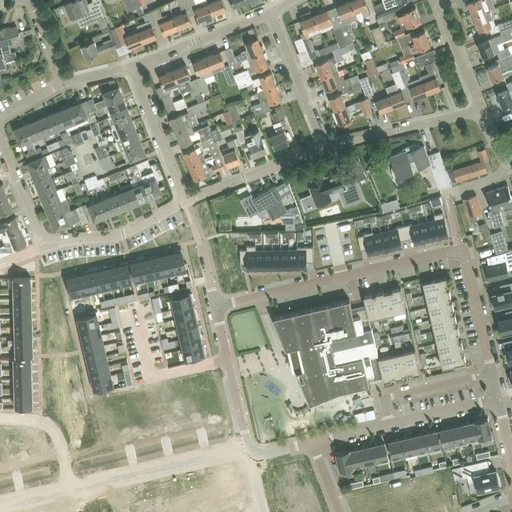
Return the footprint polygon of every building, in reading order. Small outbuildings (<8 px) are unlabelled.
[(103,3),(101,0),(92,0),(93,1),(88,3),(86,0),(75,0),(65,4),(71,17),(73,22),(92,15),(94,20),(104,16),(99,5),(103,3)] [(124,0),(130,11),(136,8),(140,16),(144,14),(137,0),(124,0)] [(145,0),(137,0),(144,14),(144,13),(150,10),(145,0)] [(187,0),(177,0),(183,13),(187,11),(186,8),(190,6),(187,0)] [(195,8),(196,11),(200,20),(214,14),(209,3),(207,0),(206,0),(201,2),(202,6),(195,8)] [(222,0),(216,0),(209,3),(214,14),(226,10),(222,0)] [(365,0),(352,0),(350,1),(355,12),(361,10),(364,17),(370,14),(368,7),(365,0)] [(474,0),(468,2),(474,16),(490,10),(495,8),(492,0),(474,0)] [(350,1),(337,6),(344,23),(349,21),(349,22),(350,22),(358,19),(355,12),(350,1)] [(385,8),(376,11),(379,17),(395,11),(396,10),(393,4),(385,8)] [(403,12),(397,15),(399,22),(402,29),(403,28),(409,26),(421,21),(416,7),(403,12)] [(159,8),(151,11),(152,12),(156,22),(160,20),(165,34),(178,28),(174,17),(167,19),(166,15),(162,17),(159,8)] [(327,10),(314,15),(320,31),(334,26),(327,10)] [(490,10),(474,16),(479,30),(489,26),(492,34),(500,30),(498,24),(496,25),(496,23),(493,18),(490,10)] [(183,13),(174,17),(178,28),(191,23),(187,11),(183,13)] [(377,18),(379,22),(385,19),(386,23),(392,21),(391,17),(396,15),(397,15),(395,11),(379,17),(377,18)] [(137,26),(139,30),(144,42),(157,37),(153,28),(152,26),(151,24),(156,22),(152,12),(143,15),(146,23),(137,26)] [(109,15),(105,17),(110,30),(114,29),(109,15)] [(320,31),(314,15),(301,20),(305,32),(300,33),(310,59),(320,55),(318,49),(315,50),(311,39),(310,40),(309,36),(320,31)] [(511,18),(498,24),(500,30),(511,26),(511,25),(511,18)] [(346,24),(340,26),(346,45),(353,42),(348,28),(351,26),(350,22),(349,22),(346,24)] [(387,41),(380,25),(371,29),(379,48),(385,45),(384,42),(387,41)] [(487,40),(477,43),(483,57),(497,51),(500,58),(505,56),(511,54),(511,53),(508,46),(504,48),(502,42),(511,38),(509,32),(511,30),(511,25),(511,26),(500,30),(502,34),(490,39),(487,40)] [(2,53),(0,53),(0,69),(7,67),(6,62),(17,59),(15,51),(11,52),(9,44),(21,40),(17,26),(6,29),(5,27),(0,28),(0,45),(0,46),(2,53)] [(122,26),(116,28),(123,45),(128,42),(130,47),(144,42),(139,30),(133,32),(134,34),(126,36),(122,26)] [(327,45),(329,51),(332,50),(333,50),(346,45),(340,26),(333,29),(337,41),(327,45)] [(82,46),(83,47),(81,48),(83,53),(85,53),(87,59),(94,56),(95,58),(99,56),(98,54),(111,49),(123,45),(116,28),(114,29),(110,30),(109,31),(112,38),(103,42),(104,44),(97,47),(94,41),(82,46)] [(402,29),(394,32),(396,37),(397,37),(405,34),(403,28),(402,29)] [(405,34),(397,37),(401,46),(406,44),(409,52),(399,56),(402,62),(413,58),(415,58),(415,57),(413,52),(431,45),(425,31),(413,36),(412,32),(405,34)] [(224,50),(227,59),(230,65),(247,58),(263,52),(263,51),(264,49),(263,45),(261,45),(258,39),(245,44),(247,49),(242,51),(242,53),(235,56),(231,47),(224,50)] [(316,64),(321,77),(338,70),(335,62),(337,61),(344,58),(342,53),(349,50),(349,49),(351,48),(354,47),(355,47),(353,42),(346,45),(333,50),(335,56),(316,64)] [(415,58),(413,58),(417,68),(426,65),(429,73),(421,76),(423,82),(428,93),(441,88),(433,67),(435,66),(433,62),(438,60),(434,50),(415,57),(415,58)] [(220,51),(207,56),(212,68),(225,63),(224,61),(220,51)] [(234,75),(237,81),(251,76),(249,71),(256,69),(257,70),(269,65),(263,52),(247,58),(250,65),(247,67),(248,69),(234,75)] [(506,60),(487,68),(492,81),(502,77),(505,76),(509,74),(506,66),(511,63),(511,53),(511,54),(505,56),(506,60)] [(201,76),(196,78),(202,93),(210,90),(205,78),(214,74),(213,72),(212,68),(207,56),(194,62),(198,73),(199,73),(201,76)] [(366,68),(368,76),(380,71),(378,66),(376,66),(372,57),(366,60),(368,67),(366,68)] [(386,62),(378,66),(380,71),(388,68),(386,62)] [(399,70),(405,87),(410,85),(407,79),(410,78),(404,62),(397,64),(399,70)] [(186,65),(173,70),(180,85),(182,91),(191,88),(194,96),(202,93),(196,78),(191,80),(190,76),(191,76),(186,65)] [(230,65),(223,67),(230,85),(237,82),(230,65)] [(180,85),(173,70),(160,75),(166,91),(180,85)] [(338,70),(321,77),(326,90),(337,86),(339,89),(341,88),(347,86),(361,81),(359,78),(358,74),(344,79),(343,75),(341,76),(338,70)] [(389,95),(389,96),(394,107),(407,102),(402,90),(402,91),(401,89),(405,87),(399,70),(392,72),(396,83),(386,87),(389,95)] [(251,76),(237,81),(239,88),(254,83),(255,86),(263,83),(266,90),(258,92),(258,93),(277,85),(271,72),(260,76),(261,78),(253,81),(251,76)] [(367,75),(359,78),(361,81),(363,87),(366,96),(374,93),(367,75)] [(416,85),(410,87),(414,99),(428,93),(423,82),(421,76),(418,77),(418,78),(417,79),(416,80),(416,82),(416,83),(416,84),(416,85)] [(347,86),(341,88),(343,93),(349,91),(349,93),(355,91),(363,87),(361,81),(347,86)] [(252,106),(256,115),(271,109),(269,104),(282,98),(277,85),(258,93),(260,99),(261,103),(252,106)] [(101,100),(103,106),(124,98),(119,87),(104,93),(106,99),(101,100)] [(507,90),(498,94),(500,101),(498,102),(500,107),(502,107),(503,108),(511,104),(511,106),(511,95),(511,96),(509,90),(507,90)] [(177,110),(170,93),(162,97),(168,113),(177,110)] [(329,98),(334,111),(346,106),(341,93),(329,98)] [(376,101),(377,103),(380,112),(394,107),(389,96),(376,101)] [(93,98),(88,100),(92,111),(93,110),(93,111),(97,109),(93,98)] [(124,98),(103,106),(106,112),(111,110),(113,115),(128,109),(124,98)] [(372,111),(367,98),(354,103),(356,108),(362,106),(365,114),(372,111)] [(74,105),(70,106),(76,121),(88,117),(89,116),(83,102),(82,103),(82,102),(81,102),(80,100),(73,103),(74,105)] [(88,100),(83,102),(89,116),(88,117),(90,123),(97,121),(93,111),(93,110),(92,111),(88,100)] [(170,118),(176,132),(192,125),(189,118),(191,117),(190,115),(207,108),(204,100),(187,107),(189,113),(183,115),(182,113),(170,118)] [(271,114),(274,121),(286,117),(281,105),(275,108),(277,112),(271,114)] [(60,110),(60,111),(66,126),(76,121),(70,106),(66,108),(65,106),(60,108),(60,110)] [(346,106),(334,111),(335,112),(332,112),(335,119),(337,118),(340,124),(344,122),(345,125),(352,122),(346,106)] [(111,124),(113,128),(133,120),(128,109),(113,115),(116,123),(111,124)] [(60,111),(48,115),(54,130),(66,126),(60,111)] [(48,115),(37,120),(44,135),(54,130),(48,115)] [(37,120),(26,124),(32,139),(44,135),(37,120)] [(133,120),(113,128),(118,140),(137,132),(133,120)] [(192,125),(176,132),(181,145),(200,137),(201,141),(213,137),(211,131),(210,131),(210,130),(223,125),(221,120),(194,131),(192,125)] [(90,124),(95,136),(101,133),(99,128),(100,128),(97,121),(90,124)] [(277,133),(270,136),(271,139),(275,148),(289,142),(281,121),(273,124),(277,133)] [(32,139),(26,124),(14,129),(21,144),(26,142),(30,152),(26,154),(28,159),(39,155),(36,149),(36,150),(32,140),(32,139)] [(219,128),(211,131),(213,137),(216,143),(224,140),(219,128)] [(86,129),(81,132),(85,142),(90,139),(86,129)] [(236,131),(238,137),(241,144),(247,142),(245,136),(242,129),(236,131)] [(63,139),(58,141),(61,146),(72,142),(68,131),(61,134),(63,139)] [(247,142),(253,156),(267,151),(263,142),(259,131),(245,136),(247,142)] [(85,142),(81,132),(75,134),(79,144),(85,142)] [(137,132),(118,140),(120,144),(122,150),(126,149),(142,143),(137,132)] [(107,136),(103,138),(101,134),(96,136),(100,146),(109,142),(107,136)] [(213,137),(201,141),(204,148),(209,146),(213,156),(215,155),(215,156),(219,154),(215,143),(216,143),(213,137)] [(229,146),(222,149),(229,166),(241,161),(238,156),(240,155),(237,146),(241,144),(238,137),(227,142),(229,146)] [(54,144),(48,146),(50,151),(61,146),(58,141),(54,142),(54,144)] [(142,143),(126,149),(131,160),(146,154),(142,143)] [(95,148),(98,154),(100,159),(110,155),(105,144),(95,148)] [(403,151),(390,156),(393,165),(394,167),(391,168),(392,173),(393,178),(397,176),(429,164),(433,175),(438,188),(439,188),(452,184),(441,157),(439,151),(428,155),(424,145),(419,147),(416,149),(415,145),(416,145),(416,144),(413,145),(410,146),(407,147),(405,148),(402,149),(403,151)] [(62,155),(64,161),(74,157),(72,151),(67,147),(66,147),(64,148),(60,150),(62,155)] [(184,153),(190,166),(206,160),(203,152),(198,154),(196,148),(184,153)] [(478,151),(482,162),(483,161),(488,160),(485,149),(478,151)] [(218,163),(211,166),(212,166),(214,171),(224,167),(219,154),(215,156),(218,163)] [(28,162),(33,174),(51,166),(46,155),(28,162)] [(110,155),(100,159),(102,165),(112,161),(110,155)] [(74,157),(64,161),(67,166),(77,162),(74,157)] [(148,159),(137,163),(140,169),(150,165),(148,159)] [(206,160),(190,166),(195,179),(214,171),(212,166),(209,167),(206,160)] [(483,161),(482,162),(454,171),(457,181),(487,171),(483,161)] [(351,167),(358,182),(363,180),(357,164),(351,167)] [(51,166),(33,174),(37,185),(52,179),(50,173),(53,172),(51,166)] [(72,179),(73,183),(79,181),(74,170),(65,173),(68,180),(72,179)] [(117,178),(115,173),(109,175),(111,181),(117,178)] [(153,173),(143,177),(145,183),(151,198),(162,194),(153,173)] [(315,186),(310,188),(316,204),(331,198),(328,193),(340,188),(346,204),(362,198),(356,180),(355,181),(355,182),(348,185),(348,186),(345,187),(340,173),(324,179),(323,177),(312,181),(315,186)] [(96,175),(91,177),(95,187),(106,183),(103,177),(98,180),(96,175)] [(95,187),(91,177),(85,179),(89,190),(95,187)] [(139,185),(134,187),(140,202),(151,198),(145,183),(143,177),(137,180),(139,185)] [(52,179),(37,185),(42,196),(57,190),(52,179)] [(79,181),(73,183),(75,188),(77,194),(83,192),(81,186),(79,181)] [(251,193),(242,199),(252,216),(258,212),(258,214),(258,215),(259,216),(261,217),(271,217),(278,217),(280,217),(284,223),(285,223),(295,223),(303,220),(297,206),(286,210),(280,199),(282,198),(282,197),(292,192),(288,181),(276,187),(275,186),(269,190),(270,191),(267,193),(264,193),(262,194),(260,195),(258,196),(256,198),(255,200),(251,193)] [(132,184),(121,188),(129,207),(140,202),(134,187),(133,188),(132,184)] [(511,205),(511,198),(508,185),(486,192),(492,210),(489,211),(494,227),(504,224),(500,210),(511,205)] [(122,192),(112,196),(118,211),(129,207),(121,188),(122,192)] [(57,190),(42,196),(46,207),(61,201),(64,199),(62,194),(59,196),(57,190)] [(463,199),(466,209),(470,222),(478,219),(477,213),(482,212),(476,195),(463,199)] [(112,196),(101,201),(106,216),(118,211),(112,196)] [(0,220),(5,218),(3,214),(13,210),(8,197),(0,199),(0,220)] [(61,201),(46,207),(51,218),(71,210),(66,199),(61,201)] [(106,216),(101,201),(89,206),(92,213),(95,221),(95,220),(106,216)] [(92,213),(89,206),(88,204),(82,206),(86,216),(87,215),(92,213)] [(86,216),(82,206),(77,208),(83,224),(88,221),(86,216)] [(71,210),(51,218),(55,230),(70,223),(68,218),(76,215),(74,209),(71,210)] [(443,212),(434,214),(435,219),(440,238),(448,236),(443,212)] [(0,231),(2,237),(10,234),(21,230),(16,216),(5,220),(5,218),(0,220),(0,231)] [(435,219),(427,221),(432,239),(440,238),(435,219)] [(427,221),(419,223),(423,241),(432,239),(427,221)] [(411,223),(404,225),(407,239),(413,238),(415,243),(423,241),(419,223),(411,225),(411,223)] [(485,223),(479,225),(483,237),(489,235),(485,223)] [(397,228),(389,230),(394,248),(402,246),(401,240),(407,239),(404,225),(397,227),(397,228)] [(21,230),(10,234),(2,237),(5,244),(0,246),(0,257),(17,250),(16,247),(27,243),(21,230)] [(389,230),(381,232),(386,250),(394,248),(389,230)] [(364,234),(357,236),(361,250),(367,248),(369,254),(377,252),(373,234),(373,233),(373,231),(364,233),(364,234)] [(373,233),(373,234),(377,252),(386,250),(381,232),(373,233)] [(505,239),(493,243),(497,254),(509,250),(505,239)] [(247,249),(240,249),(240,263),(247,263),(247,269),(256,269),(256,250),(256,245),(247,245),(247,249)] [(313,246),(297,247),(297,249),(298,249),(298,268),(307,268),(307,262),(314,262),(313,246)] [(176,253),(171,254),(176,271),(186,269),(181,249),(175,250),(176,253)] [(272,249),(264,250),(264,269),(273,268),(272,249)] [(281,249),(272,249),(273,268),(281,268),(281,249)] [(289,249),(281,249),(281,268),(290,268),(289,249)] [(297,249),(289,249),(290,268),(298,268),(298,249),(297,249)] [(489,266),(486,266),(489,280),(509,275),(507,270),(506,263),(511,261),(511,249),(496,254),(490,256),(492,265),(489,266)] [(256,250),(256,269),(264,269),(264,250),(256,250)] [(171,254),(162,256),(166,273),(176,271),(171,254)] [(156,255),(151,256),(156,276),(166,273),(162,256),(156,257),(156,255)] [(147,259),(142,260),(146,278),(156,276),(151,256),(146,257),(147,259)] [(137,259),(131,261),(135,280),(146,278),(142,260),(137,262),(137,259)] [(122,265),(118,266),(122,284),(132,281),(128,261),(122,263),(122,265)] [(112,265),(107,266),(112,286),(122,284),(118,266),(113,267),(112,265)] [(103,269),(98,271),(102,288),(112,286),(107,266),(103,267),(103,269)] [(92,269),(88,271),(92,290),(102,288),(98,271),(93,272),(92,269)] [(83,274),(78,275),(82,293),(92,290),(88,271),(83,272),(83,274)] [(73,274),(67,276),(72,295),(82,293),(78,275),(73,276),(73,274)] [(446,276),(423,282),(426,294),(447,289),(446,285),(448,285),(446,276)] [(31,277),(15,278),(15,288),(32,287),(31,277)] [(493,299),(491,300),(493,307),(495,306),(495,307),(511,303),(511,281),(503,284),(505,291),(492,294),(493,299)] [(32,287),(15,288),(15,297),(32,297),(32,287)] [(389,292),(394,313),(406,310),(401,287),(393,289),(393,291),(389,292)] [(449,288),(447,289),(426,294),(428,306),(450,301),(449,297),(451,297),(449,288)] [(376,293),(376,295),(381,316),(394,313),(389,292),(384,293),(384,291),(376,293)] [(192,293),(173,298),(175,308),(192,304),(191,300),(194,299),(192,293)] [(381,316),(376,295),(372,296),(372,294),(364,296),(366,307),(369,319),(381,316)] [(32,297),(15,297),(15,306),(15,307),(32,306),(32,307),(32,306),(32,297)] [(350,299),(273,317),(286,349),(292,348),(293,351),(291,352),(293,356),(295,355),(305,380),(307,386),(311,394),(312,395),(314,396),(316,396),(324,393),(330,391),(338,387),(341,387),(347,385),(359,382),(364,381),(383,377),(378,358),(377,354),(378,353),(376,344),(374,338),(373,332),(372,327),(371,328),(369,319),(366,307),(352,310),(350,299)] [(450,301),(428,306),(431,318),(453,313),(452,309),(454,309),(452,301),(450,301)] [(192,304),(175,308),(177,318),(197,313),(196,309),(194,309),(192,304)] [(15,306),(15,316),(32,316),(32,307),(32,306),(15,307),(15,306)] [(511,316),(508,318),(499,320),(502,333),(510,331),(511,333),(511,309),(511,310),(511,314),(511,316)] [(197,313),(177,318),(180,328),(197,324),(196,319),(198,318),(197,313)] [(431,318),(434,330),(456,325),(455,321),(457,321),(455,313),(453,313),(431,318)] [(80,323),(78,324),(79,327),(79,329),(99,324),(96,314),(79,318),(80,323)] [(32,316),(15,316),(15,326),(32,325),(32,316)] [(99,324),(79,329),(80,334),(82,333),(84,338),(101,334),(99,324)] [(197,324),(180,328),(182,338),(202,333),(201,328),(198,329),(197,324)] [(32,325),(15,326),(15,336),(16,336),(16,335),(33,335),(33,334),(32,334),(32,325)] [(434,330),(437,343),(459,338),(458,333),(459,333),(457,325),(456,325),(434,330)] [(202,333),(182,338),(184,348),(202,344),(200,339),(203,338),(202,333)] [(85,344),(83,344),(84,348),(83,348),(84,349),(104,345),(101,334),(84,338),(85,344)] [(33,335),(16,335),(16,336),(16,345),(33,344),(33,335)] [(437,343),(440,355),(462,350),(463,350),(461,342),(460,342),(459,338),(437,343)] [(33,344),(16,345),(17,355),(34,355),(33,344)] [(202,344),(184,348),(187,358),(207,354),(205,348),(203,348),(202,344)] [(104,345),(84,349),(85,354),(87,353),(88,359),(106,355),(104,345)] [(421,372),(415,349),(403,352),(408,374),(412,373),(413,374),(421,372)] [(440,355),(443,367),(466,362),(464,354),(462,354),(462,350),(440,355)] [(390,355),(395,377),(396,378),(404,376),(403,375),(408,374),(403,352),(390,355)] [(90,364),(87,364),(88,369),(108,365),(106,355),(88,359),(90,364)] [(378,358),(383,377),(384,381),(392,379),(391,378),(395,377),(390,355),(378,358)] [(32,358),(15,358),(15,369),(32,368),(32,358)] [(108,365),(88,369),(89,371),(90,375),(92,374),(93,379),(111,375),(108,365)] [(32,368),(15,369),(15,378),(32,378),(32,368)] [(130,370),(124,372),(127,385),(133,383),(130,370)] [(94,383),(92,384),(93,390),(113,385),(111,375),(93,379),(94,383)] [(32,378),(15,378),(16,388),(33,387),(32,378)] [(33,387),(16,388),(16,397),(33,397),(33,387)] [(199,389),(192,391),(194,402),(201,401),(205,418),(207,417),(207,418),(216,416),(216,415),(218,415),(213,394),(200,397),(199,389)] [(186,400),(176,403),(180,421),(191,418),(188,404),(194,402),(192,391),(185,392),(186,400)] [(33,397),(16,397),(16,407),(33,407),(33,397)] [(163,397),(156,399),(159,411),(165,409),(169,423),(180,421),(176,403),(165,405),(163,397)] [(151,408),(140,411),(144,429),(155,426),(152,412),(159,411),(156,399),(149,401),(151,408)] [(127,406),(120,407),(123,419),(130,417),(133,431),(144,429),(140,411),(129,413),(127,406)] [(115,417),(103,420),(106,434),(105,434),(106,436),(107,436),(108,441),(110,440),(118,438),(120,438),(116,421),(123,419),(120,407),(113,409),(115,417)] [(358,422),(378,416),(375,408),(356,413),(358,422)] [(492,439),(488,418),(475,421),(479,437),(480,442),(492,439)] [(475,421),(464,424),(467,439),(479,437),(475,421)] [(467,439),(464,424),(452,427),(457,446),(468,443),(467,439)] [(457,446),(452,427),(440,429),(444,449),(457,446)] [(437,430),(425,433),(428,449),(441,446),(437,430)] [(14,432),(7,434),(10,446),(17,444),(21,461),(32,458),(33,459),(28,437),(27,437),(16,440),(14,432)] [(425,433),(413,436),(417,451),(428,449),(425,433)] [(2,443),(0,443),(0,466),(5,465),(7,464),(3,447),(10,446),(7,434),(0,435),(2,443)] [(40,434),(28,437),(33,459),(35,458),(35,459),(43,457),(43,456),(45,456),(44,449),(44,448),(44,446),(43,447),(40,434)] [(413,436),(401,438),(405,454),(417,451),(413,436)] [(401,438),(389,441),(393,457),(405,454),(401,438)] [(384,442),(372,445),(376,461),(388,458),(384,442)] [(372,445),(361,448),(364,464),(376,461),(372,445)] [(361,448),(349,451),(352,466),(364,464),(361,448)] [(352,466),(349,451),(337,454),(341,473),(353,470),(352,466)] [(478,462),(460,466),(463,478),(467,477),(469,483),(471,493),(479,491),(500,486),(499,485),(501,485),(499,477),(498,477),(496,469),(480,473),(478,462)] [(433,466),(421,469),(422,475),(434,472),(433,469),(433,466)] [(226,473),(214,476),(219,495),(230,492),(233,506),(242,504),(236,481),(229,483),(226,473)] [(205,489),(198,490),(202,511),(206,511),(211,511),(208,497),(219,495),(214,476),(202,478),(205,489)] [(188,482),(176,485),(180,504),(192,501),(194,511),(202,511),(198,490),(190,492),(188,482)] [(167,498),(159,499),(162,511),(170,511),(169,506),(180,504),(176,485),(164,487),(167,498)] [(138,493),(137,493),(141,511),(144,511),(153,510),(153,511),(162,511),(159,499),(152,501),(149,491),(138,493)] [(122,507),(120,508),(120,510),(121,510),(121,511),(141,511),(137,493),(128,495),(128,496),(126,496),(128,507),(122,508),(122,507)]
